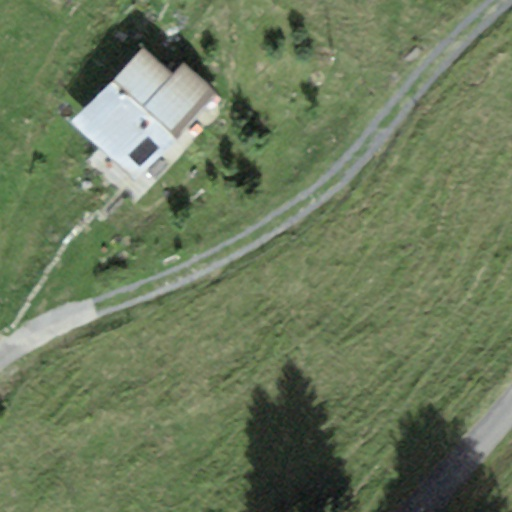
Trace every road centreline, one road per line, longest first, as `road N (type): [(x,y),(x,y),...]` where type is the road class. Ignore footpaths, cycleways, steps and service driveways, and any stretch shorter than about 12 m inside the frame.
road 1 (track): [(0,356),(276,235),(503,0)]
road 2 (unclassified): [(511,408),(415,511)]
